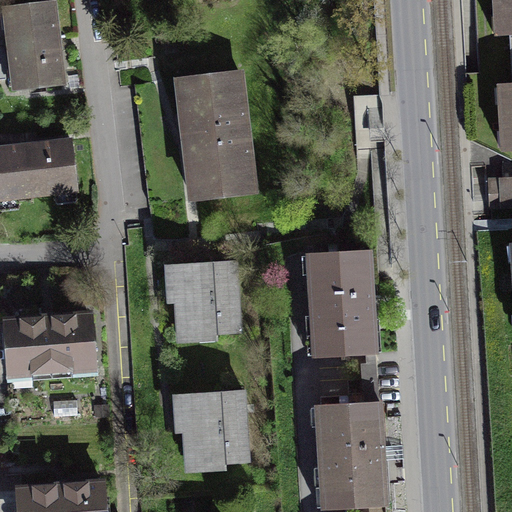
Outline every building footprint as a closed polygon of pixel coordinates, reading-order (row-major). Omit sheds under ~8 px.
[(511,0),(499,0),(503,85),(511,84),(511,0)] [(53,10),(6,14),(14,88),(61,84),(53,10)] [(241,72),(177,79),(190,202),(254,195),(241,72)] [(163,83),(135,86),(141,142),(170,139),(163,83)] [(511,84),(503,85),(498,85),(501,150),(511,150),(511,84)] [(170,139),(141,142),(145,173),(173,170),(170,139)] [(69,140),(0,146),(0,201),(75,194),(69,140)] [(173,170),(145,173),(149,201),(177,198),(173,170)] [(504,205),(503,179),(490,180),(491,206),(504,205)] [(511,179),(503,179),(504,205),(511,205),(511,179)] [(371,245),(307,248),(312,351),(376,348),(371,245)] [(234,259),(160,260),(160,298),(177,298),(178,343),(211,343),(211,331),(235,331),(234,259)] [(90,308),(2,313),(8,419),(46,417),(44,372),(94,370),(90,308)] [(246,387),(167,388),(167,406),(168,431),(181,430),(182,475),(224,475),(224,462),(247,462),(246,387)] [(381,397),(318,399),(320,504),(383,503),(381,397)] [(19,482),(21,511),(106,511),(104,476),(19,482)]
